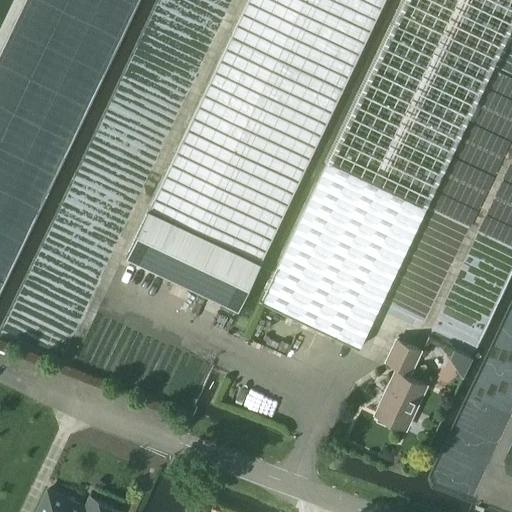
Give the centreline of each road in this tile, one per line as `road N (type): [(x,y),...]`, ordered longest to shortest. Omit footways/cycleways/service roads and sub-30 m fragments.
road 1 (unknown): [(318,495),(315,416),(290,377),(116,301)]
road 2 (unclassified): [(363,511),(180,443)]
